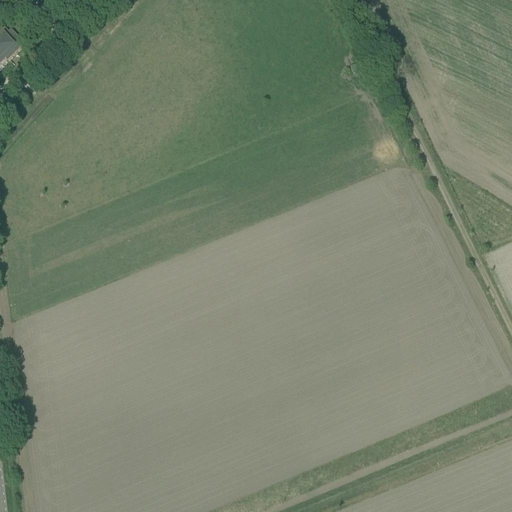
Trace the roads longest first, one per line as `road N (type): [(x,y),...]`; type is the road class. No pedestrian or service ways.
road 1 (track): [(511,338),(349,0)]
road 2 (track): [(77,0),(0,97)]
